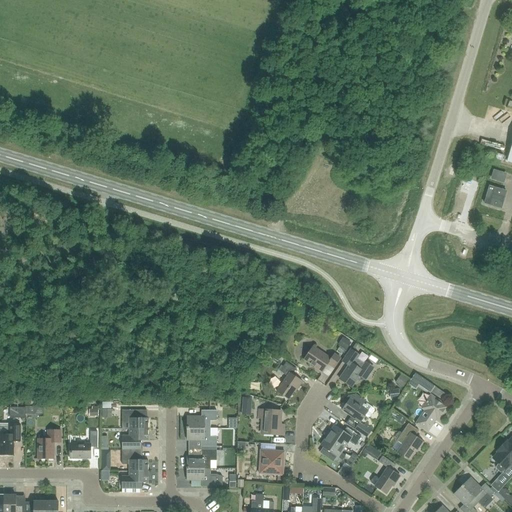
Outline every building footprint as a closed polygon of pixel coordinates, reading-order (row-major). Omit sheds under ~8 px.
[(506,175),(505,175),(494,171),(492,179),(503,182),(506,175)] [(466,185),(468,176),(460,174),(458,182),(466,185)] [(506,192),(500,190),(489,187),(484,204),(501,209),(506,192)] [(312,347),(303,360),(322,372),(327,364),(333,368),(340,358),(334,354),(330,359),(312,347)] [(364,364),(356,359),(358,356),(350,350),(342,362),(348,366),(339,379),(351,387),(359,376),(365,380),(373,368),(365,363),(364,364)] [(295,393),(302,382),(292,375),(296,369),(286,363),(280,372),(287,377),(276,392),(288,400),(293,392),(295,393)] [(438,420),(447,407),(430,396),(422,408),(425,411),(416,424),(427,431),(434,421),(433,420),(435,417),(438,420)] [(374,409),(367,405),(365,405),(363,408),(350,399),(342,410),(351,416),(345,424),(354,430),(359,423),(360,423),(365,416),(368,418),(370,417),(374,411),(374,409)] [(283,436),(284,425),(279,425),(280,411),(259,410),(258,418),(263,419),(262,434),(283,436)] [(148,430),(148,418),(137,418),(137,411),(122,411),(122,423),(129,423),(129,430),(148,430)] [(187,429),(210,429),(210,421),(216,421),(216,411),(201,411),(201,417),(187,417),(187,429)] [(418,450),(423,443),(415,437),(419,431),(408,424),(396,441),(403,445),(397,452),(409,460),(417,449),(418,450)] [(20,441),(20,425),(10,425),(10,427),(0,426),(0,455),(13,455),(13,441),(20,441)] [(327,436),(344,447),(348,441),(355,446),(361,437),(348,428),(345,433),(334,426),(327,436)] [(210,437),(210,429),(187,429),(187,441),(201,441),(201,447),(216,447),(216,437),(210,437)] [(122,436),(122,451),(136,451),(136,450),(140,450),(140,441),(148,441),(148,430),(129,430),(129,436),(122,436)] [(53,443),(60,443),(60,431),(48,431),(48,439),(38,439),(38,459),(53,459),(53,443)] [(97,447),(97,432),(90,432),(90,445),(70,445),(70,458),(90,459),(90,447),(97,447)] [(341,453),(344,447),(327,436),(321,446),(342,461),(345,456),(341,453)] [(511,466),(511,438),(508,443),(506,441),(496,452),(498,454),(493,459),(498,464),(496,466),(496,469),(500,473),(503,472),(505,470),(510,465),(511,466)] [(260,450),(259,474),(282,476),(284,452),(260,450)] [(136,460),(136,451),(122,451),(122,465),(129,465),(129,472),(148,472),(148,460),(136,460)] [(220,455),(216,455),(216,451),(201,451),(201,457),(187,457),(187,469),(210,469),(214,469),(214,461),(216,461),(216,460),(220,460),(220,455)] [(353,453),(345,464),(350,467),(358,457),(353,453)] [(394,485),(400,477),(391,471),(395,465),(382,456),(378,462),(387,468),(379,479),(375,476),(374,477),(370,481),(371,483),(375,486),(374,486),(386,494),(393,484),(394,485)] [(210,474),(210,469),(187,469),(186,481),(201,481),(201,487),(216,487),(216,485),(222,486),(222,477),(216,474),(210,474)] [(122,482),(122,489),(135,489),(140,489),(140,483),(148,483),(148,472),(129,472),(129,477),(122,477),(122,482)] [(462,486),(478,503),(486,495),(489,497),(494,493),(484,484),(480,488),(470,478),(462,486)] [(476,511),(473,508),(478,503),(462,486),(453,495),(463,505),(459,509),(461,511),(476,511)] [(261,511),(262,509),(263,495),(256,495),(256,502),(251,501),(250,511),(261,511)] [(3,496),(3,511),(21,511),(22,507),(16,507),(16,496),(3,496)] [(45,511),(46,502),(33,502),(33,511),(45,511)] [(46,502),(45,511),(58,511),(58,502),(46,502)] [(262,509),(261,511),(273,511),(274,503),(269,502),(268,510),(262,509)]
